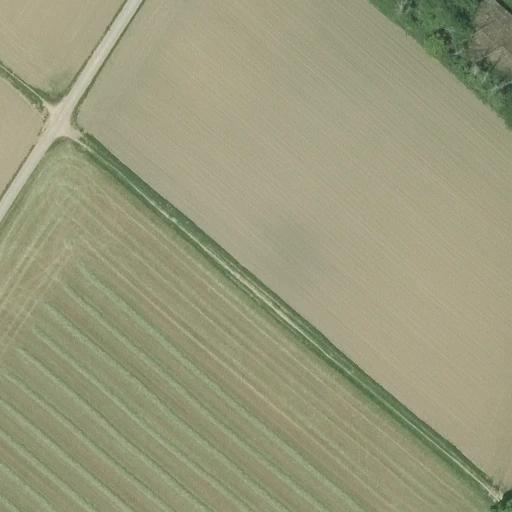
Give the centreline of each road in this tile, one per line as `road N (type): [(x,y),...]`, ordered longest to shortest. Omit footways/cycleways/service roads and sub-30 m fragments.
road 1 (track): [(511,506),(60,119)]
road 2 (track): [(136,0),(0,212)]
